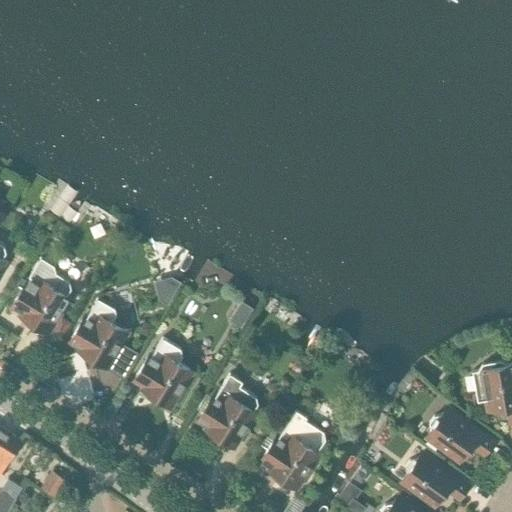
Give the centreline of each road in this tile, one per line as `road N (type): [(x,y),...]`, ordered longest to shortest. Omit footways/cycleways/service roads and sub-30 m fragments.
road 1 (residential): [(0,373),(228,511)]
road 2 (unclassified): [(164,511),(0,401)]
